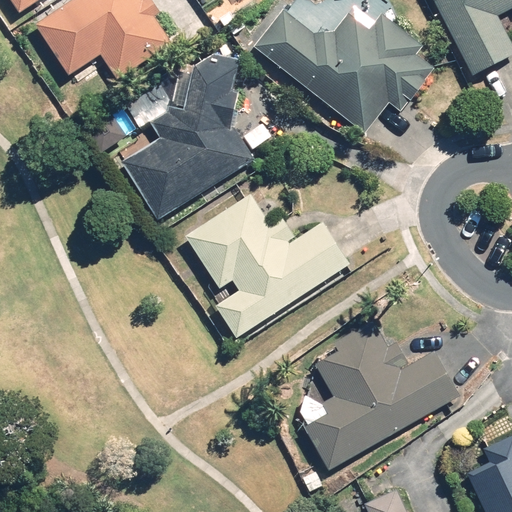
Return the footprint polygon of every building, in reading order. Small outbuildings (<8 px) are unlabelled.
[(16,0),(25,11),(40,0),(16,0)] [(73,0),(40,22),(73,72),(105,51),(123,77),(178,40),(161,14),(167,10),(160,0),(73,0)] [(511,0),(443,0),(480,71),(511,54),(511,27),(505,14),(511,9),(511,0)] [(289,6),(260,42),(370,131),(394,101),(405,110),(440,67),(420,51),(426,44),(385,11),(373,26),(354,10),(330,40),(289,6)] [(126,158),(163,216),(260,156),(239,123),(247,90),(239,88),(246,57),(205,48),(193,98),(156,121),(165,135),(126,158)] [(221,303),(242,335),(355,261),(329,221),(301,239),(285,213),(275,220),(256,191),(191,234),(226,286),(239,277),(245,287),(221,303)] [(310,424),(334,467),(464,394),(439,351),(416,364),(403,340),(393,346),(378,319),(340,340),(345,349),(321,362),(340,395),(330,400),(335,410),(310,424)] [(511,511),(511,436),(489,447),(495,460),(472,471),(491,511),(511,511)] [(410,511),(400,489),(371,503),(375,511),(410,511)]
